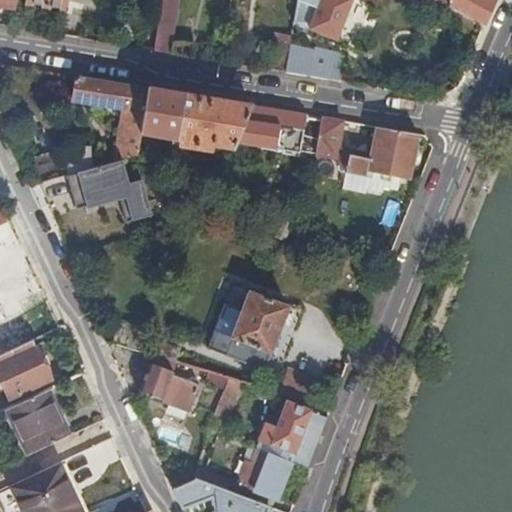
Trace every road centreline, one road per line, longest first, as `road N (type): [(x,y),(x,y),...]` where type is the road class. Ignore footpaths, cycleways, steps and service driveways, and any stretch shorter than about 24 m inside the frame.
road 1 (residential): [(467,126),(0,45)]
road 2 (residential): [(467,126),(317,511)]
road 3 (residential): [(166,511),(0,157)]
